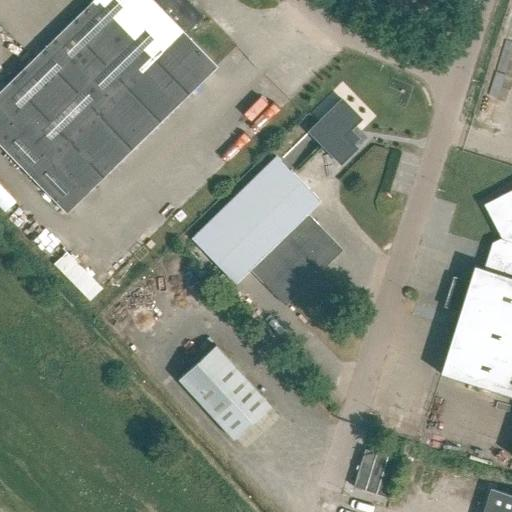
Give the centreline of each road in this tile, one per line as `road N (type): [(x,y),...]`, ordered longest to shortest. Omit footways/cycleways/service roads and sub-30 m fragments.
road 1 (unclassified): [(325,499),(453,75)]
road 2 (unclassified): [(453,75),(374,53),(292,0)]
